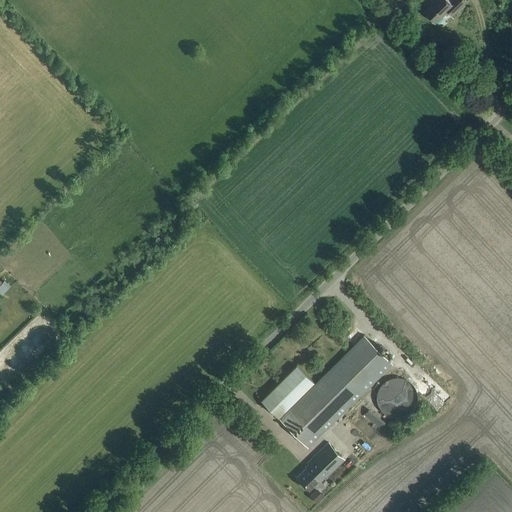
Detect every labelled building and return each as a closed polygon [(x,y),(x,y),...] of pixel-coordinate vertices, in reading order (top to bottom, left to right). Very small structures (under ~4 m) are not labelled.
[(455,0),(453,3),(450,0),(434,0),(431,3),(432,4),(425,11),(436,22),(448,10),(453,15),(468,0),(467,0),(455,0)] [(500,0),(488,0),(487,1),(494,9),(503,3),(500,0)] [(157,236),(154,242),(161,246),(164,239),(157,236)] [(8,287),(2,282),(0,279),(0,291),(2,294),(8,287)] [(308,447),(392,363),(364,334),(279,418),(308,447)] [(278,417),(314,382),(296,364),(260,399),(278,417)] [(321,482),(344,458),(327,442),(304,465),(305,466),(295,477),(309,490),(319,480),(321,482)] [(355,445),(353,450),(360,453),(362,448),(355,445)] [(317,502),(324,495),(320,491),(313,498),(317,502)]
